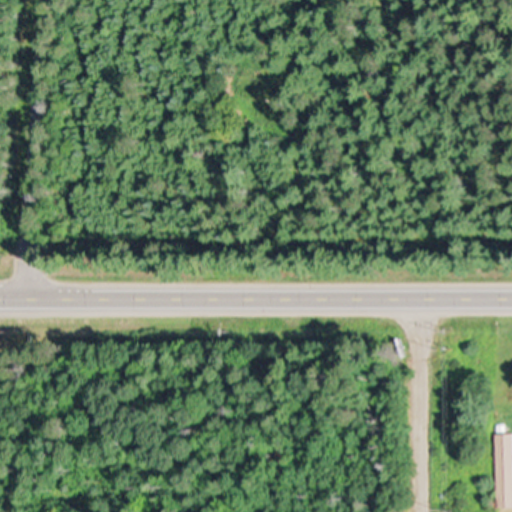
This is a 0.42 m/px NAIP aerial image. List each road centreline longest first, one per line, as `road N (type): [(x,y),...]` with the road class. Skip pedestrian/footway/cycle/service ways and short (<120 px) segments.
road 1 (primary): [(0,292),(511,289)]
road 2 (residential): [(29,292),(52,0)]
